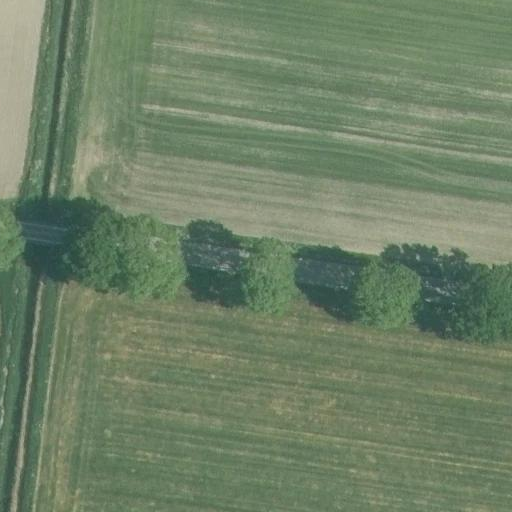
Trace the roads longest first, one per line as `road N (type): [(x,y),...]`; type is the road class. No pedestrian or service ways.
road 1 (tertiary): [(511,304),(0,226)]
road 2 (track): [(30,230),(0,471)]
road 3 (track): [(86,0),(59,234)]
